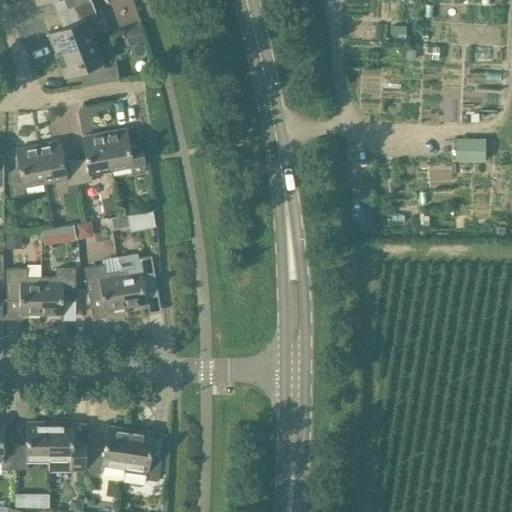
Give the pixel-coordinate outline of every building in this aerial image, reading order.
[(51,0),(57,13),(90,0),(35,0),(37,5),(49,0),(51,0)] [(90,0),(57,13),(62,28),(48,33),(57,55),(94,41),(86,19),(96,15),(90,0)] [(104,67),(102,63),(103,63),(94,41),(57,55),(65,78),(79,72),(81,75),(89,73),(91,85),(118,80),(116,65),(104,67)] [(126,128),(104,133),(111,171),(132,167),(133,174),(146,172),(140,139),(128,141),(126,128)] [(75,160),(79,184),(92,181),(90,175),(111,171),(104,133),(83,136),(87,158),(75,160)] [(456,160),(484,160),(484,140),(456,140),(456,160)] [(38,145),(45,183),(65,179),(66,186),(79,184),(75,160),(64,162),(60,141),(38,145)] [(25,194),(24,187),(45,183),(38,145),(16,149),(19,165),(8,173),(13,196),(25,194)] [(156,227),(153,211),(127,215),(130,231),(156,227)] [(73,224),(55,228),(57,241),(75,238),(73,224)] [(21,248),(22,232),(5,232),(5,248),(21,248)] [(109,240),(92,248),(96,257),(113,249),(109,240)] [(116,257),(119,270),(125,307),(147,303),(144,290),(157,288),(152,256),(135,259),(135,254),(116,257)] [(125,307),(119,270),(105,273),(104,265),(84,268),(89,300),(102,298),(104,311),(125,307)] [(41,314),(41,277),(27,277),(27,268),(7,268),(7,300),(20,301),(20,314),(41,314)] [(41,277),(41,314),(63,314),(63,301),(76,301),(76,269),(56,268),(56,277),(41,277)] [(0,422),(0,461),(1,462),(1,470),(14,469),(15,446),(3,446),(3,422),(0,422)] [(15,446),(14,469),(27,469),(27,462),(49,462),(50,422),(27,422),(27,446),(15,446)] [(49,462),(48,469),(85,470),(85,446),(85,445),(85,437),(73,437),(73,436),(73,422),(50,422),(49,462)] [(102,473),(102,466),(124,469),(130,429),(108,426),(105,445),(102,445),(102,449),(92,448),(89,471),(102,473)] [(124,472),(122,481),(144,484),(145,480),(157,482),(161,458),(150,456),(153,433),(130,429),(124,469),(124,472)] [(16,480),(16,490),(48,491),(48,481),(16,480)] [(19,495),(19,509),(49,509),(49,495),(19,495)]
